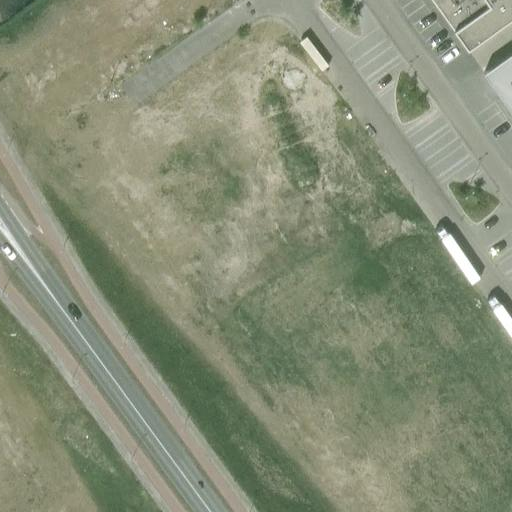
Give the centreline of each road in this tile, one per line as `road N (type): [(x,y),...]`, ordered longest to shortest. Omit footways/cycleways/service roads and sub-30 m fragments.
road 1 (unclassified): [(511,313),(300,15)]
road 2 (secondary): [(44,286),(209,511)]
road 3 (unclassified): [(377,0),(511,189)]
road 4 (unclassified): [(133,90),(260,0)]
